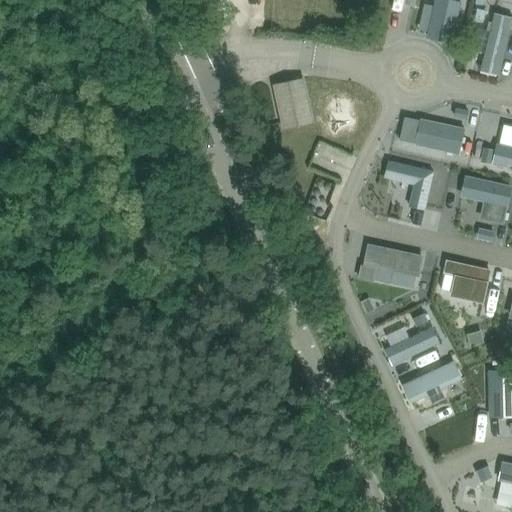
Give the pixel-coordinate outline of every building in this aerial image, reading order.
[(452,0),(436,0),(428,36),(453,42),(462,2),(452,0)] [(477,8),(475,17),(485,20),(487,10),(477,8)] [(511,17),(495,13),(484,58),(502,62),(511,21),(511,17)] [(303,84),(279,89),(286,124),(310,119),(303,84)] [(455,116),(467,119),(469,111),(457,109),(455,116)] [(422,119),(416,144),(459,153),(465,128),(422,119)] [(498,144),(494,163),(511,166),(511,147),(499,144),(498,144)] [(486,148),(483,160),(491,162),(493,150),(486,148)] [(390,161),(386,177),(415,184),(410,205),(426,209),(434,171),(390,161)] [(467,177),(463,195),(489,200),(485,218),(503,222),(511,187),(467,177)] [(482,229),(480,237),(492,240),(494,232),(482,229)] [(422,255),(369,244),(366,262),(418,273),(422,255)] [(448,261),(445,273),(456,275),(452,294),(484,301),(490,271),(448,261)] [(363,266),(360,277),(372,280),(375,268),(363,266)] [(425,313),(413,318),(417,327),(429,321),(425,313)] [(410,337),(391,345),(385,348),(393,365),(441,343),(433,326),(410,337)] [(481,333),(469,336),(471,345),(484,341),(481,333)] [(442,388),(463,378),(455,360),(402,384),(411,402),(428,394),(442,388)] [(511,370),(490,371),(492,416),(511,415),(511,370)] [(419,417),(421,426),(446,420),(444,411),(419,417)] [(511,511),(511,464),(504,462),(500,479),(511,481),(511,511)] [(489,467),(478,471),(481,480),(492,476),(489,467)]
